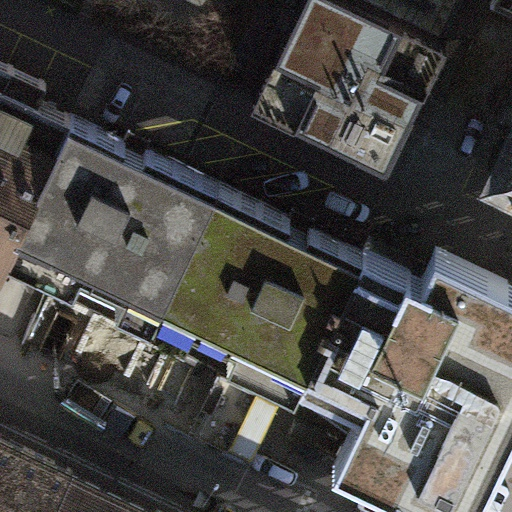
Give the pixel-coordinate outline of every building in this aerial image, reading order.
[(292,0),(250,89),(340,133),(362,86),(396,103),(445,0),(292,0)] [(511,0),(494,0),(493,5),(511,13),(511,0)] [(0,245),(4,237),(63,111),(29,95),(39,73),(0,54),(0,245)] [(150,305),(209,179),(63,111),(4,237),(150,305)] [(511,125),(488,176),(511,187),(511,125)] [(209,179),(150,305),(294,373),(354,245),(209,179)] [(294,373),(365,405),(337,462),(439,511),(478,511),(511,441),(511,282),(441,249),(427,279),(354,245),(294,373)] [(55,511),(76,468),(0,431),(0,511),(55,511)] [(169,511),(76,468),(55,511),(169,511)]
